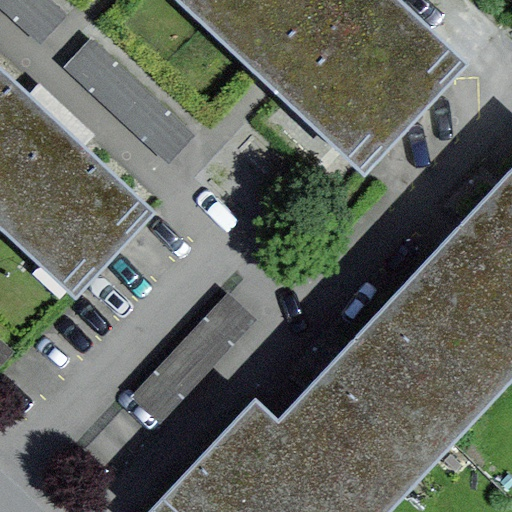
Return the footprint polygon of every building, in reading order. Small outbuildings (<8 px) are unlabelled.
[(51,0),(0,0),(0,7),(40,45),(68,15),(51,0)] [(210,0),(219,8),(227,0),(210,0)] [(375,153),(461,60),(396,0),(227,0),(219,8),(281,65),(375,153)] [(196,135),(91,37),(63,66),(168,165),(196,135)] [(0,193),(86,274),(147,209),(55,123),(0,71),(0,193)] [(511,211),(367,366),(435,430),(511,348),(511,211)] [(228,292),(130,396),(160,424),(258,319),(228,292)] [(358,511),(435,430),(367,366),(258,481),(218,443),(155,510),(156,511),(358,511)]
